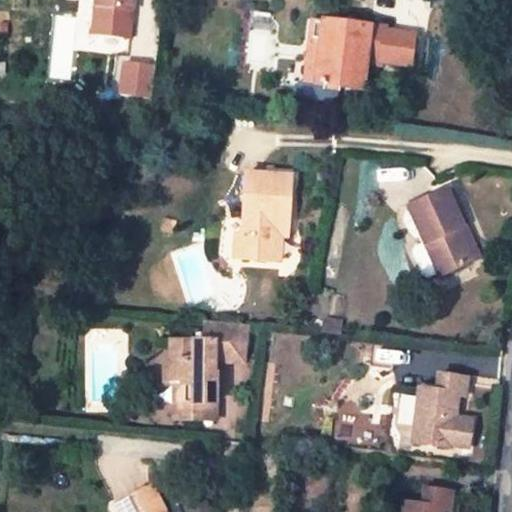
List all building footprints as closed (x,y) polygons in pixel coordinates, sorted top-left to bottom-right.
[(87,0),(87,5),(125,10),(125,0),(87,0)] [(306,82),(314,83),(322,21),(313,20),(306,82)] [(386,28),(322,21),(314,83),(364,89),(367,57),(379,60),(379,63),(411,66),(414,35),(386,31),(386,28)] [(125,60),(120,94),(152,99),(157,64),(125,60)] [(247,173),(243,237),(241,260),(280,262),(281,234),(282,220),(288,220),(291,176),(247,173)] [(460,227),(464,226),(448,190),(409,208),(426,245),(412,251),(412,255),(421,275),(428,278),(439,273),(440,275),(474,260),(460,227)] [(460,227),(474,260),(482,256),(468,224),(464,226),(460,227)] [(234,260),(241,260),(243,237),(235,236),(234,260)] [(248,325),(206,321),(206,341),(172,341),(172,359),(166,359),(166,384),(183,384),(183,402),(176,402),(176,419),(202,419),(202,410),(217,410),(217,383),(215,383),(215,361),(244,362),(248,325)] [(436,391),(419,390),(412,443),(452,447),(452,445),(455,417),(458,395),(464,396),(466,378),(438,376),(436,391)] [(202,419),(217,419),(217,410),(202,410),(202,419)] [(472,419),(455,417),(452,445),(469,447),(472,419)] [(163,511),(151,488),(115,506),(117,511),(163,511)] [(422,506),(405,504),(403,511),(443,511),(444,510),(451,510),(453,493),(424,490),(422,506)]
